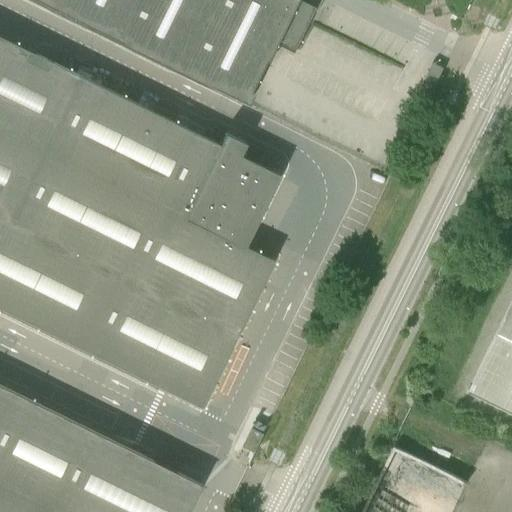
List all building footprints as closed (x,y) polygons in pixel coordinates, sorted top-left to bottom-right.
[(317,8),(300,0),(32,0),(247,105),(268,61),(269,61),(277,44),(295,53),(309,24),(310,21),(317,8)] [(0,511),(185,511),(200,484),(0,387),(0,309),(199,406),(271,259),(242,245),(277,173),(255,163),(261,151),(212,127),(206,138),(0,36),(0,511)] [(427,103),(436,83),(443,68),(433,62),(425,78),(416,98),(426,103),(427,103)] [(511,301),(469,390),(511,410),(511,301)] [(255,452),(264,434),(251,428),(242,446),(245,447),(250,450),(255,452)]
